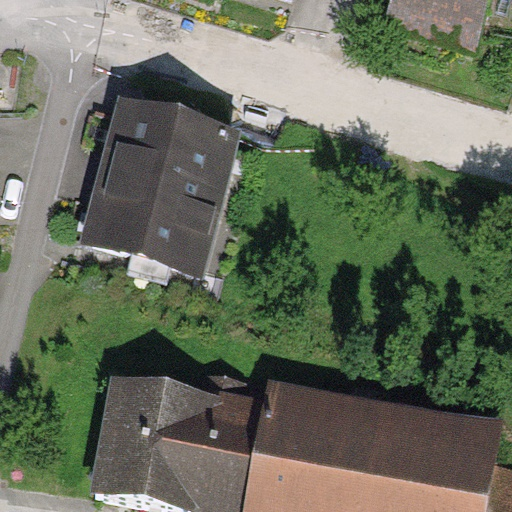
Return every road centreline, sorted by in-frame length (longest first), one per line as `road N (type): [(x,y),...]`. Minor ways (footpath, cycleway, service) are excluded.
road 1 (unclassified): [(511,144),(83,29)]
road 2 (residential): [(0,364),(83,29)]
